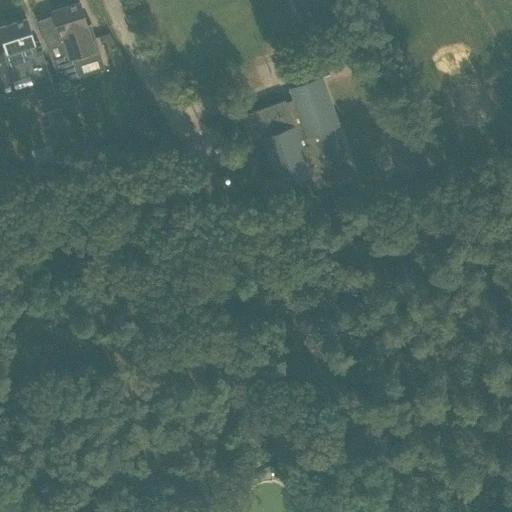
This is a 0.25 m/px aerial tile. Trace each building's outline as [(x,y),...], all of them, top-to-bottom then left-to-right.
[(86,24),(79,2),(52,10),(59,32),(44,37),(43,36),(42,37),(60,82),(79,76),(75,62),(100,54),(90,23),(89,23),(86,24)] [(42,53),(37,54),(33,42),(34,41),(32,37),(26,18),(0,26),(0,29),(5,46),(6,48),(0,50),(0,81),(28,73),(36,98),(54,92),(42,53)] [(109,32),(100,35),(102,41),(105,40),(111,49),(117,46),(109,32)] [(278,185),(297,179),(309,175),(314,189),(350,176),(335,133),(331,135),(329,129),(339,125),(321,76),(289,87),(294,100),(286,103),(285,99),(240,115),(249,142),(261,138),(278,185)] [(413,129),(405,133),(399,122),(381,131),(405,179),(423,170),(432,165),(413,129)] [(0,511),(8,511),(14,497),(15,494),(0,488),(0,511)]
